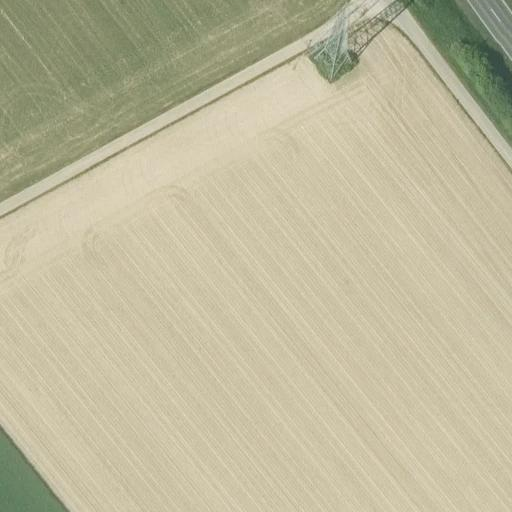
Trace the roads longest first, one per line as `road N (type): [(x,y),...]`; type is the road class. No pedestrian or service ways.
road 1 (track): [(385,0),(0,208)]
road 2 (track): [(385,0),(511,162)]
